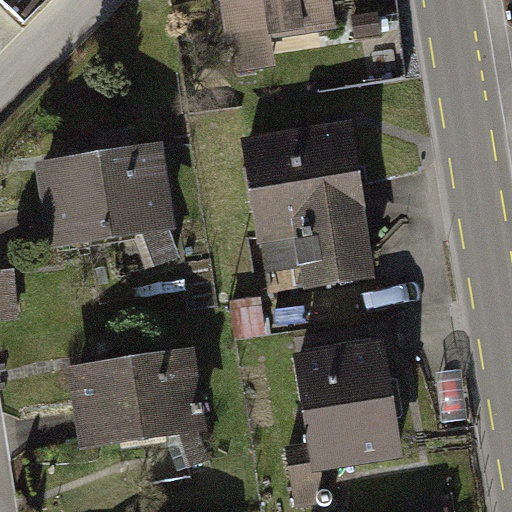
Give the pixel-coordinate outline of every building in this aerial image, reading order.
[(272,50),(342,39),(335,0),(223,0),(238,89),(277,82),(272,50)] [(381,20),(360,25),(365,45),(386,40),(381,20)] [(357,126),(246,142),(264,270),(308,264),(312,290),(380,281),(357,126)] [(166,149),(40,167),(53,257),(145,243),(149,271),(183,266),(166,149)] [(0,296),(3,331),(26,329),(20,277),(0,279),(0,296)] [(266,303),(235,308),(241,345),(272,341),(266,303)] [(391,344),(293,359),(310,476),(408,462),(391,344)] [(199,354),(72,372),(84,456),(179,443),(183,471),(215,466),(199,354)]
